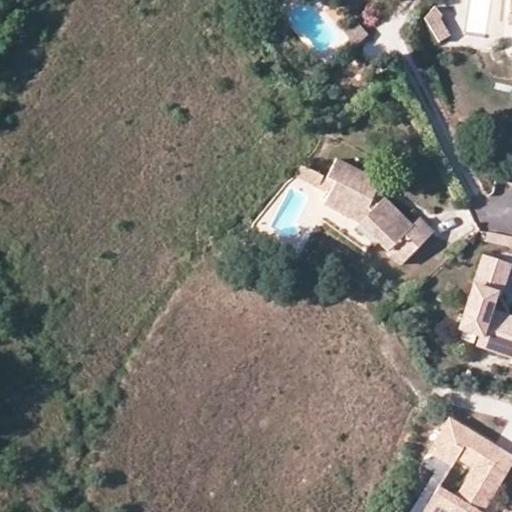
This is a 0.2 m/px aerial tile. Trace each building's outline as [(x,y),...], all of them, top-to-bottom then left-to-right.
[(441,14),(433,5),(424,17),(438,40),(449,33),(438,17),(441,14)] [(366,32),(353,18),(342,27),(355,42),(366,32)] [(375,188),(383,177),(336,153),(326,172),(335,177),(323,200),(359,218),(386,245),(411,221),(375,188)] [(301,167),(297,175),(315,185),(320,177),(301,167)] [(430,183),(402,170),(397,182),(425,194),(430,183)] [(402,261),(433,232),(419,215),(411,221),(386,245),(402,261)] [(511,235),(488,232),(486,243),(511,247),(511,235)] [(474,342),(510,354),(511,349),(511,316),(489,309),(506,259),(483,251),(458,325),(478,332),(474,342)] [(490,511),(479,505),(511,452),(450,415),(428,450),(453,466),(458,459),(474,469),(458,494),(442,484),(426,510),(429,511),(511,511),(511,507),(509,505),(504,511),(490,511)]
